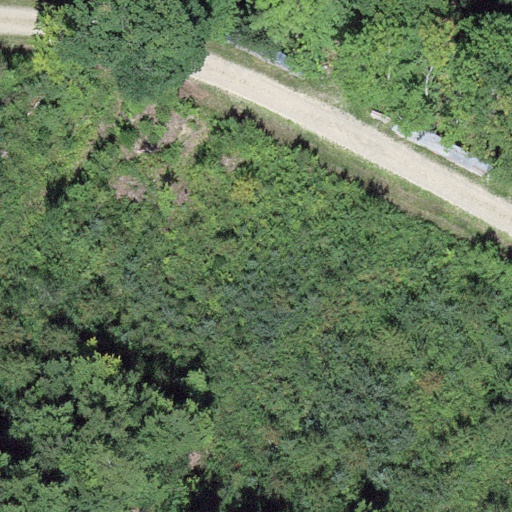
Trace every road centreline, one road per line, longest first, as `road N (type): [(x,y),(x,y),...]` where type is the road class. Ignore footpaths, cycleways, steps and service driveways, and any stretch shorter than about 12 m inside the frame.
road 1 (track): [(9,0),(511,226)]
road 2 (track): [(115,46),(0,231)]
